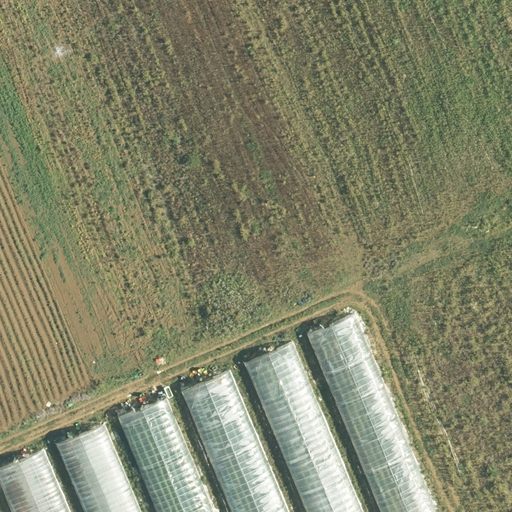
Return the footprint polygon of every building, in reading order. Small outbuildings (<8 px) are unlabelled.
[(380,511),(432,511),(353,316),(308,335),(380,511)] [(307,511),(359,511),(290,345),(246,364),(307,511)] [(231,511),(283,511),(230,373),(185,391),(231,511)] [(156,511),(210,511),(166,402),(119,421),(156,511)] [(82,511),(140,511),(105,426),(55,446),(82,511)] [(0,482),(12,511),(69,511),(43,450),(0,468),(0,482)]
